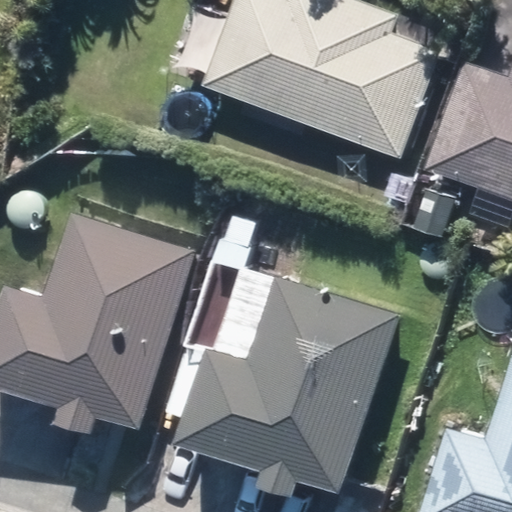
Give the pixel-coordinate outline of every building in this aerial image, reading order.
[(271,0),(250,0),(219,87),(409,156),(446,55),(403,39),(410,18),(361,0),(356,0),(346,27),(271,0)] [(235,16),(206,5),(186,61),(215,72),(235,16)] [(511,70),(478,58),(438,168),(511,193),(511,70)] [(85,212),(59,295),(22,284),(0,353),(0,376),(78,400),(72,417),(108,428),(114,411),(154,424),(209,250),(85,212)] [(288,275),(261,359),(224,347),(196,438),(280,464),(275,481),(311,492),(316,475),(356,487),(411,314),(288,275)] [(511,511),(511,394),(500,433),(463,421),(435,511),(511,511)]
